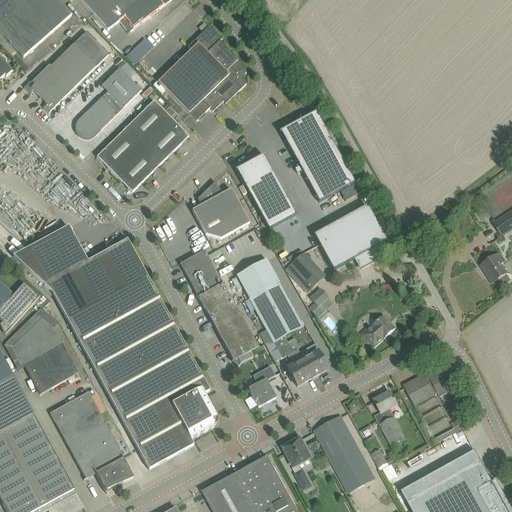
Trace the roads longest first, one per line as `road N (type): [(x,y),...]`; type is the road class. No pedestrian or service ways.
road 1 (unclassified): [(131,224),(266,87),(263,66),(212,0)]
road 2 (residential): [(251,438),(131,224)]
road 3 (unclassified): [(251,438),(419,348),(450,349)]
road 4 (residential): [(131,224),(27,120),(0,114)]
road 5 (unclassified): [(118,511),(251,438)]
road 6 (residential): [(511,457),(450,349)]
